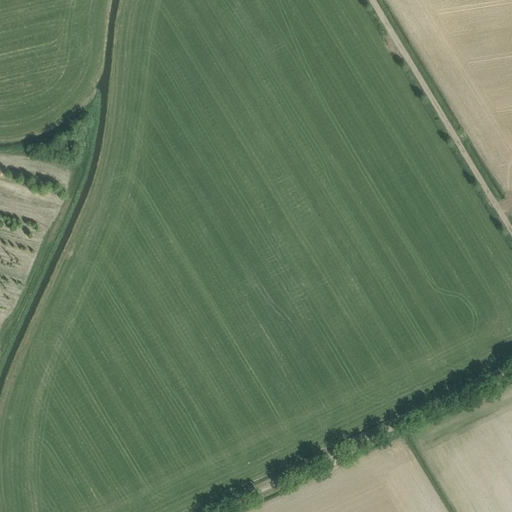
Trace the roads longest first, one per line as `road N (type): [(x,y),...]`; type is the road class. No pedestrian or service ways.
road 1 (track): [(215,511),(511,371)]
road 2 (track): [(373,0),(511,230)]
